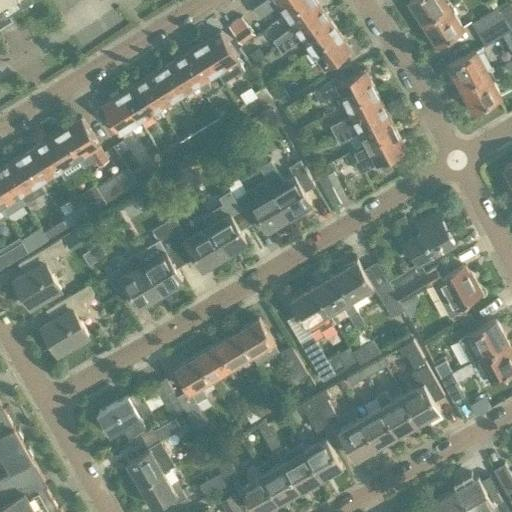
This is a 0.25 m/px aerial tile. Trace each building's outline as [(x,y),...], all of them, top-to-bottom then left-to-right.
[(0,0),(0,19),(8,14),(7,12),(22,2),(24,4),(30,0),(0,0)] [(287,12),(304,0),(262,0),(253,6),(260,15),(279,1),(287,12)] [(317,0),(304,0),(287,12),(295,23),(273,39),(277,45),(325,12),(317,0)] [(410,0),(423,20),(449,4),(446,0),(410,0)] [(511,4),(509,0),(504,0),(497,5),(504,17),(511,28),(511,4)] [(449,4),(423,20),(437,41),(462,25),(449,4)] [(470,21),(478,33),(504,17),(497,5),(493,8),(470,21)] [(325,12),(277,45),(282,52),(304,36),(313,48),(338,30),(325,12)] [(242,14),(228,24),(242,43),(256,33),(242,14)] [(478,33),(485,45),(511,28),(504,17),(478,33)] [(221,30),(201,42),(218,70),(224,80),(245,67),(237,56),(221,30)] [(338,30),(313,48),(319,57),(312,63),(313,64),(305,70),(314,83),(321,78),(316,72),(351,48),(338,30)] [(201,42),(181,54),(203,90),(212,85),(207,77),(218,70),(201,42)] [(462,86),(488,71),(475,48),(449,63),(462,86)] [(203,90),(181,54),(161,67),(178,94),(191,87),(196,95),(203,90)] [(178,94),(161,67),(141,78),(164,115),(172,110),(166,102),(178,94)] [(347,102),(375,88),(365,68),(339,81),(335,75),(313,88),(320,101),(341,90),(347,102)] [(500,94),(488,71),(462,86),(474,108),(500,94)] [(164,115),(141,78),(122,91),(139,118),(152,111),(157,119),(164,115)] [(256,95),(240,105),(246,115),(272,98),(264,84),(254,91),(256,95)] [(375,88),(347,102),(352,112),(330,123),(335,133),(385,108),(375,88)] [(139,118),(122,91),(102,103),(119,131),(139,118)] [(240,105),(220,117),(226,128),(246,116),(245,115),(246,115),(240,105)] [(395,129),(385,108),(335,133),(339,141),(361,129),(367,143),(395,129)] [(62,127),(84,164),(95,157),(99,164),(114,155),(111,150),(106,153),(105,151),(110,148),(105,139),(100,142),(99,141),(98,141),(81,115),(62,127)] [(220,117),(219,115),(198,127),(206,140),(226,128),(220,117)] [(84,164),(62,127),(42,140),(59,168),(60,167),(65,175),(84,164)] [(206,140),(198,127),(179,139),(187,152),(206,140)] [(395,129),(367,143),(353,151),(357,158),(354,160),(360,171),(377,162),(405,148),(395,129)] [(187,152),(179,139),(159,151),(162,156),(162,155),(167,164),(187,152)] [(59,168),(42,140),(23,152),(40,180),(59,168)] [(40,180),(23,152),(2,165),(19,193),(26,203),(46,189),(40,180)] [(162,155),(162,156),(131,174),(137,183),(167,164),(162,155)] [(271,157),(259,165),(267,176),(272,186),(290,215),(312,202),(306,190),(315,185),(300,159),(289,166),(294,173),(284,179),(271,157)] [(332,159),(313,169),(332,205),(348,196),(333,169),(336,167),(332,159)] [(2,165),(0,165),(0,204),(19,193),(2,165)] [(137,183),(131,174),(111,187),(107,181),(97,186),(102,193),(107,201),(137,183)] [(247,191),(235,197),(251,223),(261,217),(268,228),(290,215),(272,186),(267,176),(245,189),(247,191)] [(102,193),(97,186),(96,183),(84,191),(88,198),(81,203),(87,214),(107,201),(102,193)] [(209,224),(208,224),(226,253),(248,240),(241,229),(251,223),(235,197),(225,204),(229,212),(209,224)] [(68,226),(87,214),(81,203),(61,215),(63,217),(68,226)] [(419,260),(420,260),(455,242),(438,210),(417,221),(422,232),(408,239),(419,260)] [(174,214),(162,221),(186,261),(197,255),(204,267),(226,253),(208,224),(209,224),(201,213),(192,219),(199,230),(187,237),(174,214)] [(68,226),(63,217),(43,229),(44,230),(43,231),(47,238),(68,226)] [(158,238),(137,250),(161,291),(183,278),(177,267),(186,261),(162,221),(152,227),(158,238)] [(47,238),(43,231),(44,230),(43,229),(41,225),(22,237),(22,239),(25,242),(29,249),(29,250),(47,238)] [(25,272),(14,279),(30,305),(60,288),(51,272),(62,266),(55,256),(66,249),(59,238),(19,261),(25,272)] [(29,249),(25,242),(22,239),(0,252),(0,253),(6,263),(29,249)] [(118,267),(108,273),(122,299),(133,292),(140,304),(161,291),(137,250),(126,257),(134,269),(123,275),(118,267)] [(356,258),(334,271),(350,298),(351,297),(364,290),(367,293),(374,289),(362,268),(356,258)] [(409,267),(389,279),(395,290),(424,273),(426,271),(420,260),(419,260),(409,266),(409,267)] [(464,264),(432,281),(450,315),(463,308),(460,303),(482,291),(475,277),(472,279),(464,264)] [(350,298),(334,271),(313,284),(335,321),(348,313),(356,327),(366,322),(351,297),(350,298)] [(424,273),(395,290),(403,304),(404,307),(405,307),(407,311),(414,293),(430,283),(424,273)] [(404,307),(403,304),(395,290),(389,280),(377,287),(392,314),(404,307)] [(291,297),(301,314),(312,330),(320,326),(322,329),(335,321),(313,284),(291,297)] [(52,318),(42,324),(58,352),(88,335),(78,318),(89,312),(83,301),(93,295),(87,285),(47,309),(52,318)] [(237,329),(252,354),(253,353),(258,362),(279,349),(271,336),(270,336),(259,317),(237,329)] [(481,355),(508,340),(496,317),(469,332),(458,337),(470,360),(481,354),(481,355)] [(237,329),(217,342),(236,375),(239,374),(233,365),(252,354),(237,329)] [(314,334),(301,341),(323,379),(336,372),(314,334)] [(401,393),(417,421),(440,409),(434,399),(445,393),(413,337),(398,346),(403,354),(406,352),(415,368),(412,370),(419,383),(401,393)] [(364,344),(371,356),(380,352),(382,350),(377,341),(375,338),(364,344)] [(511,367),(511,346),(508,340),(481,355),(493,377),(511,367)] [(217,342),(196,354),(210,378),(221,372),(227,380),(236,375),(217,342)] [(291,343),(280,349),(297,378),(308,372),(291,343)] [(441,378),(454,371),(446,357),(445,358),(443,353),(433,359),(435,363),(434,364),(441,378)] [(210,378),(196,354),(175,366),(188,387),(177,394),(176,394),(184,408),(205,441),(214,435),(211,430),(214,428),(197,402),(208,395),(201,383),(210,378)] [(382,355),(360,368),(364,376),(387,363),(382,355)] [(364,376),(360,368),(346,375),(351,383),(364,376)] [(466,393),(454,371),(441,378),(453,400),(466,393)] [(176,394),(177,394),(166,375),(152,383),(158,392),(164,402),(172,415),(184,408),(176,394)] [(311,396),(327,423),(339,416),(328,397),(331,395),(326,387),(311,396)] [(129,393),(98,411),(111,432),(122,426),(129,436),(147,426),(140,415),(152,409),(145,398),(140,389),(129,395),(129,393)] [(417,421),(401,393),(391,399),(385,389),(375,395),(380,404),(381,404),(397,433),(417,421)] [(265,396),(253,403),(260,415),(272,408),(265,396)] [(327,423),(311,396),(297,404),(302,412),(306,410),(316,429),(327,423)] [(260,415),(253,403),(244,409),(251,420),(260,415)] [(380,404),(359,416),(376,445),(397,433),(381,404),(380,404)] [(0,511),(58,511),(57,510),(59,508),(45,484),(43,485),(39,478),(43,476),(33,457),(32,455),(33,452),(29,445),(26,445),(21,437),(23,434),(19,428),(16,428),(14,425),(4,407),(0,409),(0,511)] [(175,416),(155,427),(161,439),(181,427),(175,416)] [(376,445),(359,416),(339,428),(355,457),(376,445)] [(265,417),(257,422),(265,436),(273,432),(265,417)] [(273,432),(265,436),(274,451),(277,450),(283,460),(300,489),(321,477),(304,448),(305,448),(301,440),(288,447),(286,443),(281,446),(273,432)] [(305,448),(304,448),(321,477),(341,465),(325,436),(305,448)] [(149,448),(128,461),(142,484),(165,470),(164,469),(175,463),(161,439),(148,446),(149,448)] [(221,444),(210,451),(221,470),(220,470),(227,483),(228,483),(227,480),(238,474),(221,444)] [(283,460),(263,472),(279,500),(300,489),(283,460)] [(511,473),(505,461),(493,467),(507,492),(511,489),(511,473)] [(250,479),(241,484),(257,511),(258,511),(279,500),(263,472),(262,472),(259,466),(255,465),(247,469),(246,473),(250,479)] [(165,470),(142,484),(155,506),(172,495),(176,502),(187,495),(178,479),(172,483),(165,470)] [(227,483),(220,470),(199,482),(207,495),(215,490),(215,491),(227,483)] [(479,475),(458,487),(472,511),(478,511),(495,503),(483,482),(479,475)] [(511,511),(511,510),(510,507),(492,477),(490,478),(483,482),(495,503),(493,504),(497,511),(511,511)] [(227,483),(215,491),(227,511),(242,511),(245,510),(228,483),(227,483)] [(472,511),(458,487),(436,499),(443,511),(472,511)] [(443,511),(436,499),(416,511),(443,511)]
